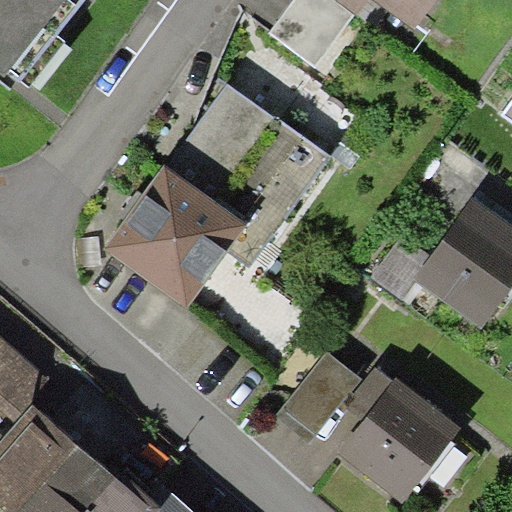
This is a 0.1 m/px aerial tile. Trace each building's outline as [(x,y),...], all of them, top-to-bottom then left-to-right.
[(0,0),(0,70),(4,75),(7,71),(64,0),(0,0)] [(84,0),(64,0),(7,71),(19,81),(84,0)] [(317,69),(354,14),(335,0),(293,0),(269,32),(317,69)] [(438,0),(335,0),(354,14),(357,16),(369,0),(374,0),(415,31),(438,0)] [(228,83),(167,165),(247,224),(227,252),(249,267),(330,154),(228,83)] [(511,101),(502,115),(511,121),(511,101)] [(167,165),(164,163),(104,248),(187,307),(227,252),(247,224),(167,165)] [(511,287),(511,221),(475,195),(431,254),(413,278),(416,281),(481,329),(511,287)] [(431,254),(402,233),(370,276),(402,300),(416,281),(413,278),(431,254)] [(0,407),(17,422),(34,402),(39,369),(0,335),(0,407)] [(309,442),(361,379),(327,351),(275,414),(309,442)] [(345,405),(363,419),(393,381),(377,367),(345,405)] [(462,428),(397,376),(393,381),(363,419),(337,452),(403,503),(462,428)] [(107,469),(34,402),(17,422),(4,436),(0,441),(0,511),(156,511),(161,507),(113,462),(107,469)] [(194,511),(173,493),(161,507),(156,511),(194,511)]
